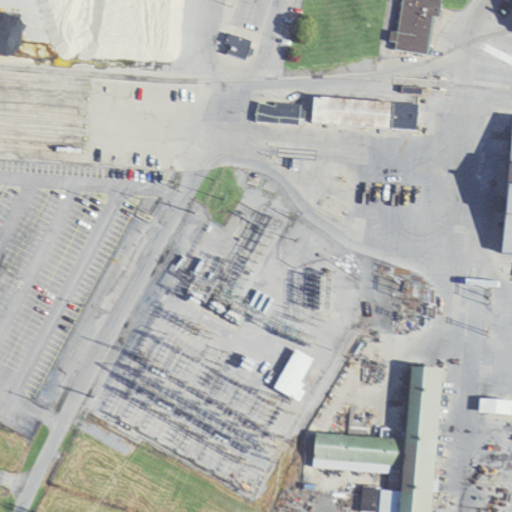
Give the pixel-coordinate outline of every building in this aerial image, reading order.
[(441,0),(400,0),(393,52),(427,57),(432,19),(439,20),(441,0)] [(223,55),(244,62),(250,44),(229,37),(223,55)] [(415,133),(417,106),(313,100),(311,126),(415,133)] [(302,108),(256,105),(255,125),(301,127),(302,108)] [(274,393),(297,402),(314,361),(292,351),(274,393)] [(432,511),(442,373),(411,371),(406,442),(315,436),(313,471),(388,476),(385,511),(432,511)] [(511,416),(511,402),(479,402),(479,416),(511,416)]
